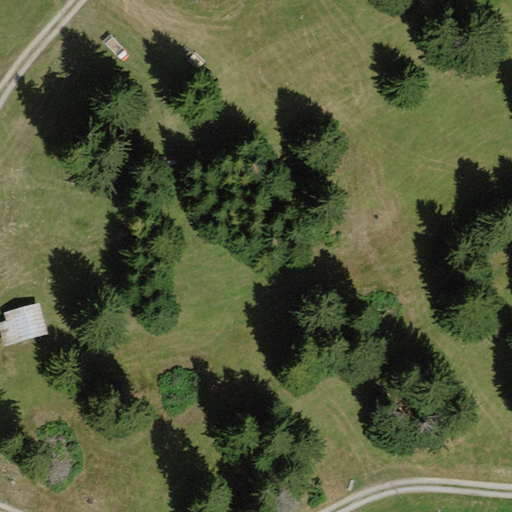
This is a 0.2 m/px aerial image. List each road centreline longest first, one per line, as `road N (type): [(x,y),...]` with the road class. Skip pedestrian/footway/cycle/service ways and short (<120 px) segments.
road 1 (track): [(334,511),(421,482),(511,491)]
road 2 (track): [(75,0),(0,100)]
